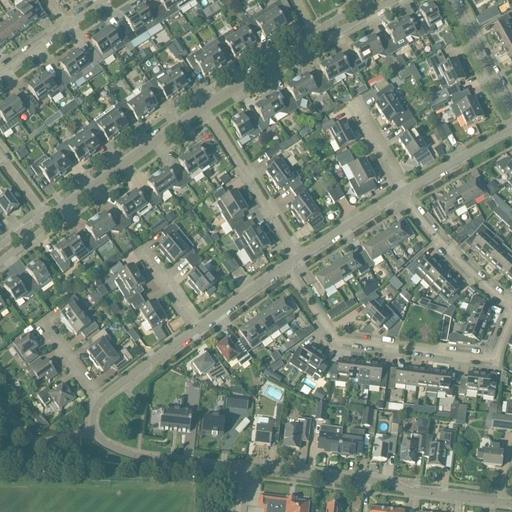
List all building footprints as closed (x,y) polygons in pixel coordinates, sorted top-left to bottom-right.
[(15,8),(19,14),(29,28),(38,21),(35,16),(42,11),(34,0),(30,0),(25,4),(24,2),(15,8)] [(158,0),(163,6),(155,10),(163,23),(180,12),(172,0),(158,0)] [(172,0),(176,7),(180,12),(191,5),(196,2),(195,0),(172,0)] [(233,3),(230,0),(225,0),(221,3),(225,8),(233,3)] [(272,6),(263,12),(277,34),(283,31),(281,29),(286,26),(279,16),(285,13),(290,9),(288,6),(285,0),(281,0),(278,2),(272,6)] [(425,36),(425,37),(433,33),(435,26),(441,22),(440,21),(441,20),(437,13),(436,14),(431,5),(429,6),(428,4),(420,8),(422,11),(419,12),(425,22),(419,26),(425,36)] [(163,23),(155,10),(151,13),(150,12),(148,12),(147,13),(143,6),(133,12),(147,33),(158,26),(163,23)] [(207,10),(203,12),(207,19),(211,17),(207,10)] [(10,20),(20,34),(29,28),(19,14),(15,16),(12,11),(6,15),(10,20)] [(122,32),(130,44),(135,40),(147,33),(133,12),(124,18),(127,23),(124,24),(127,29),(122,32)] [(271,38),(277,34),(263,12),(247,22),(254,32),(259,29),(265,39),(270,36),(271,38)] [(203,13),(187,23),(191,29),(207,20),(203,13)] [(493,30),(499,40),(511,32),(511,19),(511,20),(508,15),(497,21),(500,26),(493,30)] [(483,16),(476,20),(480,27),(486,23),(483,16)] [(401,19),(395,22),(405,40),(410,38),(418,40),(425,36),(419,26),(413,29),(407,19),(403,21),(401,19)] [(10,20),(1,26),(11,40),(20,34),(10,20)] [(249,35),(254,32),(247,22),(240,26),(239,32),(240,33),(236,36),(235,36),(246,54),(252,50),(251,48),(255,45),(249,35)] [(405,40),(395,22),(389,26),(391,28),(386,30),(392,41),(386,44),(392,55),(398,51),(401,43),(405,40)] [(0,24),(0,42),(3,47),(11,40),(1,26),(0,24)] [(109,29),(100,35),(115,55),(125,47),(130,44),(122,32),(118,35),(117,34),(115,33),(113,34),(109,29)] [(235,36),(236,36),(232,31),(217,41),(223,51),(228,48),(235,58),(239,55),(240,57),(246,54),(235,36)] [(511,32),(499,40),(504,50),(511,45),(511,32)] [(95,51),(90,55),(99,66),(115,55),(100,35),(91,42),(97,50),(95,51)] [(451,35),(442,40),(446,47),(455,42),(451,35)] [(368,38),(362,41),(372,59),(377,56),(385,59),(392,55),(386,44),(380,48),(374,37),(370,40),(368,38)] [(218,54),(223,51),(217,41),(202,50),(216,73),(222,69),(220,67),(225,64),(218,54)] [(372,59),(362,41),(356,44),(357,47),(353,49),(359,59),(353,63),(359,74),(365,70),(367,62),(372,59)] [(151,55),(147,48),(138,54),(142,60),(151,55)] [(186,60),(193,70),(195,74),(200,71),(204,77),(209,74),(210,76),(216,73),(202,50),(186,60)] [(78,52),(69,58),(83,78),(99,66),(90,55),(86,58),(85,57),(83,56),(82,57),(78,52)] [(359,74),(353,63),(347,66),(341,56),(336,58),(335,56),(329,60),(339,78),(344,75),(352,77),(359,74)] [(437,56),(425,62),(429,71),(432,69),(438,82),(460,71),(456,61),(450,64),(449,62),(446,63),(443,57),(439,59),(437,56)] [(83,78),(69,58),(59,65),(65,73),(63,74),(59,78),(66,88),(66,87),(71,84),(72,86),(83,78)] [(326,78),(320,82),(326,92),(332,89),(334,80),(339,78),(329,60),(323,63),(324,65),(320,68),(326,78)] [(172,76),(168,79),(178,96),(184,92),(183,90),(187,88),(181,77),(186,74),(180,64),(169,71),(172,76)] [(401,82),(410,76),(414,83),(420,79),(412,65),(397,74),(401,82)] [(460,71),(438,82),(443,91),(445,90),(449,99),(460,94),(456,85),(465,81),(460,71)] [(154,81),(149,83),(155,94),(161,90),(167,100),(171,98),(173,100),(178,96),(168,79),(164,74),(163,72),(152,78),(154,81)] [(46,75),(37,81),(48,96),(51,101),(67,89),(66,87),(66,88),(59,78),(54,81),(53,80),(51,80),(50,81),(46,75)] [(301,76),(296,80),(306,97),(311,94),(319,96),(326,92),(320,82),(313,86),(307,76),(303,78),(301,76)] [(293,98),(287,102),(293,112),(300,108),(302,100),(306,97),(296,80),(290,84),(291,86),(287,88),(293,98)] [(373,80),(368,83),(371,89),(376,86),(373,80)] [(48,96),(37,81),(28,88),(39,103),(48,96)] [(155,94),(149,83),(141,89),(140,94),(142,96),(137,99),(149,116),(154,112),(153,110),(157,107),(150,97),(155,94)] [(380,103),(375,106),(381,116),(397,105),(396,105),(402,102),(396,93),(393,94),(392,92),(394,91),(391,85),(375,96),(380,103)] [(364,86),(356,91),(359,96),(367,91),(364,86)] [(425,99),(429,107),(448,99),(445,91),(425,99)] [(453,106),(449,108),(455,120),(462,117),(478,109),(474,99),(468,102),(467,98),(463,100),(460,94),(450,99),(452,105),(453,106)] [(287,116),(293,112),(287,102),(281,106),(275,96),(271,98),(269,96),(263,100),(274,117),(279,114),(287,116)] [(34,111),(34,110),(39,107),(32,97),(27,101),(34,111)] [(16,119),(25,113),(14,98),(5,104),(16,119)] [(149,116),(137,99),(128,106),(124,101),(119,105),(126,115),(131,111),(138,121),(142,118),(143,120),(149,116)] [(269,120),(274,117),(263,100),(258,104),(259,106),(254,109),(261,119),(255,122),(261,132),(268,129),(269,120)] [(34,111),(27,101),(22,104),(30,116),(35,112),(34,110),(34,111)] [(58,111),(62,116),(78,107),(75,101),(58,111)] [(16,119),(5,104),(0,107),(0,116),(2,119),(0,120),(0,130),(3,135),(19,124),(16,119)] [(121,118),(126,115),(119,105),(113,109),(113,108),(103,114),(120,137),(125,133),(124,131),(128,128),(121,118)] [(399,109),(397,105),(381,116),(388,125),(392,122),(397,130),(401,128),(411,121),(414,120),(407,110),(399,109)] [(479,110),(478,109),(462,117),(466,127),(483,119),(481,114),(481,111),(479,110)] [(58,113),(44,123),(48,129),(63,119),(58,113)] [(95,122),(90,126),(97,136),(101,132),(108,142),(112,139),(114,141),(120,137),(103,114),(94,121),(95,122)] [(262,133),(261,132),(255,122),(249,126),(243,116),(240,117),(239,115),(232,120),(233,122),(231,123),(236,132),(235,132),(239,139),(240,139),(241,140),(248,136),(255,138),(262,133)] [(417,125),(414,120),(411,121),(401,128),(405,133),(417,125)] [(335,126),(332,121),(320,127),(323,133),(335,126)] [(345,124),(329,132),(334,142),(353,132),(350,126),(347,127),(345,124)] [(440,128),(446,138),(452,135),(446,125),(440,128)] [(75,136),(90,158),(96,154),(94,152),(99,149),(92,139),(97,136),(90,126),(75,136)] [(441,141),(446,138),(440,128),(435,131),(441,141)] [(405,151),(420,141),(414,131),(399,141),(405,151)] [(353,132),(334,142),(339,152),(355,143),(354,140),(356,139),(353,132)] [(85,162),(90,158),(75,136),(60,147),(67,157),(72,153),(79,163),(83,160),(85,162)] [(420,141),(405,151),(411,160),(415,157),(422,168),(434,161),(426,149),(430,146),(425,138),(420,141)] [(288,141),(277,148),(280,152),(281,153),(291,146),(288,141)] [(62,160),(67,157),(60,147),(55,151),(58,155),(49,162),(61,179),(66,175),(65,173),(69,170),(62,160)] [(277,148),(277,147),(265,154),(268,160),(280,152),(277,148)] [(18,160),(27,155),(23,148),(14,153),(18,160)] [(192,149),(187,153),(202,174),(217,163),(210,153),(205,158),(198,148),(194,151),(192,149)] [(336,158),(339,163),(341,162),(351,157),(348,151),(336,158)] [(179,176),(186,185),(202,174),(187,153),(181,157),(182,159),(178,162),(185,171),(179,176)] [(289,170),(292,168),(287,161),(283,160),(281,162),(276,157),(266,164),(267,167),(266,168),(269,171),(266,173),(269,178),(269,182),(272,181),(272,182),(289,170)] [(341,162),(339,163),(342,169),(354,162),(351,157),(341,162)] [(505,172),(511,179),(511,162),(509,159),(506,161),(505,159),(496,164),(499,168),(503,173),(505,172)] [(370,167),(368,167),(365,161),(348,170),(354,179),(370,171),(370,170),(370,167)] [(55,183),(61,179),(49,162),(40,169),(36,164),(31,168),(38,177),(43,174),(50,184),(54,181),(55,183)] [(285,192),(290,189),(293,194),(303,186),(299,181),(301,180),(292,168),(289,170),(272,182),(279,191),(283,189),(285,192)] [(180,190),(186,185),(179,176),(174,180),(167,170),(163,173),(161,171),(156,175),(167,191),(172,188),(180,190)] [(375,181),(370,171),(354,179),(349,182),(358,200),(375,191),(371,183),(375,181)] [(149,198),(156,207),(162,203),(163,195),(167,191),(156,175),(150,179),(151,181),(147,184),(154,194),(149,198)] [(475,182),(465,188),(474,202),(482,197),(484,201),(490,197),(483,185),(480,179),(475,182)] [(485,187),(492,196),(499,190),(492,181),(485,187)] [(295,218),(312,206),(303,193),(306,191),(303,186),(293,194),(296,198),(292,201),(294,205),(291,207),(294,211),(291,213),(295,218)] [(338,188),(333,191),(339,201),(345,198),(338,188)] [(465,188),(456,193),(464,208),(465,207),(467,211),(476,206),(474,202),(465,188)] [(226,196),(223,190),(213,197),(216,202),(226,196)] [(339,201),(333,191),(328,195),(334,205),(339,201)] [(140,218),(156,207),(149,198),(143,202),(136,192),(132,195),(130,193),(125,197),(137,213),(140,218)] [(217,207),(222,214),(242,202),(236,192),(234,194),(233,192),(231,192),(226,195),(226,196),(219,200),(220,202),(217,204),(217,207)] [(0,215),(4,213),(7,217),(18,208),(7,193),(0,198),(0,215)] [(456,193),(447,198),(452,208),(455,213),(458,218),(468,212),(467,211),(465,207),(464,208),(456,193)] [(132,217),(137,213),(125,197),(119,201),(120,203),(116,206),(123,216),(118,220),(125,229),(131,225),(132,217)] [(455,213),(447,198),(437,204),(439,208),(433,211),(441,224),(447,220),(446,218),(455,213)] [(232,233),(234,231),(244,225),(241,220),(243,219),(244,217),(243,214),(248,211),(242,202),(222,214),(221,215),(232,233)] [(324,221),(312,206),(295,218),(299,224),(302,222),(304,225),(308,222),(313,229),(315,228),(317,231),(325,226),(322,222),(324,221)] [(498,209),(493,214),(506,225),(510,221),(510,220),(498,209)] [(176,218),(172,212),(165,218),(169,223),(176,218)] [(119,234),(125,229),(118,220),(112,224),(105,214),(101,217),(99,215),(94,219),(106,236),(110,232),(119,234)] [(480,228),(482,226),(485,223),(481,217),(473,222),(480,228)] [(90,225),(85,228),(92,238),(87,242),(94,252),(100,247),(109,240),(106,236),(94,219),(88,223),(90,225)] [(258,228),(254,231),(249,222),(244,225),(234,231),(245,249),(248,247),(264,238),(258,228)] [(226,223),(220,226),(225,235),(230,232),(226,223)] [(463,228),(468,236),(476,230),(470,223),(463,228)] [(390,231),(399,246),(408,240),(409,242),(415,238),(407,226),(402,229),(400,225),(390,231)] [(164,244),(158,249),(165,257),(187,239),(175,226),(173,227),(172,226),(162,234),(166,238),(163,240),(163,242),(164,244)] [(482,226),(480,228),(470,239),(475,243),(471,247),(480,254),(491,242),(494,238),(495,237),(482,226)] [(468,236),(463,228),(455,232),(459,237),(461,236),(464,240),(468,236)] [(381,237),(390,251),(399,246),(390,231),(381,237)] [(69,237),(63,241),(75,258),(79,263),(88,256),(94,252),(87,242),(81,246),(74,236),(70,239),(69,237)] [(381,257),(390,251),(381,237),(372,243),(381,257)] [(264,238),(248,247),(245,249),(243,250),(252,264),(264,257),(261,252),(270,247),(267,242),(267,239),(264,238)] [(491,242),(480,254),(488,261),(499,249),(502,245),(494,238),(491,242)] [(187,239),(165,257),(172,266),(175,264),(189,252),(194,248),(187,239)] [(75,258),(63,241),(57,245),(59,247),(55,250),(62,260),(56,264),(63,274),(69,269),(70,261),(75,258)] [(362,249),(368,258),(365,260),(370,269),(374,266),(372,263),(381,257),(372,243),(362,249)] [(488,261),(496,269),(510,252),(502,245),(499,249),(488,261)] [(511,253),(510,252),(496,269),(503,276),(511,266),(511,253)] [(189,265),(198,257),(194,253),(185,261),(189,265)] [(343,261),(352,276),(357,272),(361,277),(370,272),(359,256),(354,259),(352,255),(343,261)] [(422,281),(437,266),(429,258),(426,262),(420,256),(406,270),(413,278),(415,276),(421,282),(422,281)] [(202,262),(198,257),(189,265),(192,270),(202,262)] [(232,258),(227,262),(234,271),(239,268),(232,258)] [(334,267),(342,281),(352,276),(343,261),(334,267)] [(29,269),(27,271),(34,280),(28,285),(36,295),(43,290),(53,283),(50,279),(48,277),(49,276),(45,270),(44,270),(38,262),(36,264),(34,262),(27,267),(29,269)] [(229,275),(234,271),(227,262),(222,265),(229,275)] [(124,269),(121,264),(110,270),(114,275),(124,269)] [(115,282),(119,288),(123,286),(139,276),(133,266),(118,276),(119,279),(115,282)] [(422,281),(430,289),(445,274),(437,266),(422,281)] [(511,266),(503,276),(511,283),(511,266)] [(202,267),(187,279),(190,282),(188,284),(192,290),(209,276),(202,267)] [(333,287),(342,281),(334,267),(324,273),(333,287)] [(333,287),(324,273),(315,279),(317,282),(312,286),(320,299),(326,295),(324,293),(333,287)] [(452,282),(445,274),(430,289),(437,297),(440,294),(452,282)] [(145,285),(139,276),(123,286),(119,288),(124,298),(124,299),(128,306),(129,306),(131,305),(131,306),(142,299),(139,295),(142,293),(139,289),(145,285)] [(209,276),(192,290),(197,296),(200,294),(202,296),(205,294),(208,298),(216,292),(213,287),(216,285),(209,276)] [(29,300),(36,295),(28,285),(22,289),(15,279),(13,281),(12,279),(5,284),(6,286),(4,287),(10,295),(9,296),(14,302),(15,302),(16,303),(22,299),(29,300)] [(440,294),(448,301),(446,303),(451,307),(459,299),(455,294),(460,290),(452,282),(440,294)] [(375,283),(362,289),(365,296),(378,290),(375,283)] [(87,295),(93,304),(108,295),(102,286),(87,295)] [(471,288),(467,292),(472,297),(476,293),(471,288)] [(361,291),(355,296),(360,304),(367,300),(361,291)] [(362,314),(370,322),(382,310),(375,303),(379,299),(374,294),(367,300),(361,304),(367,310),(362,314)] [(61,315),(64,320),(61,322),(66,328),(83,315),(86,312),(74,296),(60,307),(65,312),(61,315)] [(469,306),(465,314),(472,317),(487,323),(492,313),(485,310),(488,304),(473,298),(470,306),(469,306)] [(145,304),(142,299),(131,306),(135,311),(145,304)] [(428,306),(429,305),(431,302),(422,299),(419,307),(427,310),(428,306)] [(274,307),(287,326),(294,321),(294,316),(300,312),(291,300),(286,304),(283,300),(274,307)] [(355,304),(352,300),(345,305),(348,309),(355,304)] [(140,312),(146,322),(161,312),(155,303),(140,312)] [(344,303),(326,314),(330,320),(347,309),(344,303)] [(265,313),(279,332),(287,326),(274,307),(265,313)] [(382,310),(370,322),(378,330),(382,326),(388,332),(399,320),(386,307),(382,310)] [(161,312),(146,322),(152,331),(159,344),(166,339),(159,327),(167,322),(161,312)] [(257,320),(270,338),(279,332),(265,313),(257,320)] [(88,322),(83,315),(66,328),(73,333),(74,332),(77,336),(81,333),(85,339),(99,329),(92,319),(88,322)] [(451,320),(444,317),(440,342),(447,343),(451,320)] [(468,327),(483,333),(487,323),(472,317),(468,327)] [(257,320),(248,326),(261,345),(270,338),(257,320)] [(247,354),(261,345),(248,326),(239,332),(243,338),(238,342),(247,354)] [(296,338),(299,343),(300,342),(314,332),(310,327),(302,332),(301,330),(295,335),(296,337),(296,338)] [(479,343),(483,333),(468,327),(463,337),(457,336),(456,344),(470,346),(472,340),(479,343)] [(139,340),(132,330),(127,334),(134,344),(139,340)] [(111,350),(106,345),(111,341),(103,331),(92,339),(96,345),(87,352),(90,357),(89,359),(93,364),(111,350)] [(30,337),(29,337),(28,335),(14,346),(20,355),(19,356),(26,366),(37,357),(33,351),(37,348),(33,342),(33,341),(30,337)] [(299,343),(296,338),(287,344),(290,349),(299,343)] [(234,350),(227,341),(216,349),(228,365),(235,360),(241,368),(251,360),(240,345),(234,350)] [(299,361),(307,367),(317,353),(307,347),(304,352),(299,348),(291,359),(297,363),(299,361)] [(115,356),(111,350),(93,364),(97,369),(100,369),(103,373),(113,366),(117,371),(133,359),(125,349),(115,356)] [(281,358),(277,351),(270,356),(275,363),(281,358)] [(317,353),(307,367),(316,373),(315,375),(321,379),(328,367),(323,364),(326,359),(317,353)] [(206,356),(190,368),(195,376),(198,374),(201,377),(205,373),(212,382),(220,376),(224,381),(229,377),(214,356),(209,360),(206,356)] [(43,365),(39,361),(25,370),(32,379),(35,376),(39,381),(45,377),(48,381),(57,375),(51,368),(52,367),(51,365),(50,366),(47,362),(43,365)] [(348,379),(350,362),(339,361),(338,368),(332,367),(330,381),(336,381),(336,383),(347,385),(348,379)] [(348,379),(359,380),(360,363),(350,362),(348,379)] [(359,380),(369,382),(371,365),(360,363),(359,380)] [(273,373),(278,370),(274,364),(270,367),(273,373)] [(382,366),(371,365),(369,382),(370,382),(369,387),(385,390),(387,374),(381,373),(382,366)] [(395,385),(406,386),(408,369),(397,368),(396,375),(390,374),(388,390),(394,391),(395,385)] [(408,369),(406,386),(416,387),(419,371),(408,369)] [(427,389),(429,372),(419,371),(416,387),(427,389)] [(427,389),(427,394),(437,395),(438,393),(438,390),(440,373),(429,372),(427,389)] [(451,375),(440,373),(438,390),(438,393),(446,394),(445,395),(447,397),(452,398),(454,383),(450,382),(451,375)] [(467,391),(477,392),(479,375),(468,374),(467,379),(461,379),(459,392),(459,395),(464,396),(466,394),(467,391)] [(490,377),(479,375),(477,392),(477,396),(494,398),(496,383),(490,382),(490,377)] [(69,393),(63,385),(51,394),(48,389),(37,396),(47,409),(55,403),(59,410),(67,404),(68,405),(75,400),(70,393),(69,393)] [(326,394),(318,389),(312,397),(320,403),(326,394)] [(402,412),(403,406),(389,404),(388,411),(402,412)] [(313,405),(311,417),(315,418),(315,421),(325,422),(327,406),(317,405),(313,405)] [(498,406),(490,405),(488,414),(496,416),(498,406)] [(457,411),(458,407),(451,406),(449,421),(456,421),(458,411),(457,411)] [(181,433),(181,432),(185,432),(185,433),(186,433),(186,432),(190,433),(192,413),(179,412),(180,411),(179,411),(179,412),(175,411),(175,410),(174,410),(174,411),(162,410),(160,430),(163,430),(163,431),(164,431),(164,430),(168,431),(169,431),(172,431),(172,432),(173,432),(173,431),(177,431),(177,432),(181,432),(181,433)] [(373,411),(363,410),(361,427),(371,428),(373,411)] [(400,416),(393,415),(392,425),(399,425),(400,416)] [(44,430),(48,424),(37,416),(33,422),(44,430)] [(219,418),(219,417),(212,416),(212,417),(204,416),(202,433),(212,434),(212,435),(217,436),(217,435),(224,435),(225,418),(219,418)] [(511,417),(492,416),(491,430),(511,432),(511,417)] [(311,421),(298,420),(298,424),(296,424),(294,425),(294,428),(286,427),(283,449),(299,451),(301,435),(309,436),(311,421)] [(280,424),(268,423),(267,427),(266,429),(257,428),(255,445),(265,446),(265,445),(270,445),(271,438),(278,439),(280,424)] [(339,455),(341,438),(333,437),(334,428),(321,427),(318,450),(330,451),(330,454),(332,455),(332,457),(337,457),(338,455),(339,455)] [(419,428),(418,435),(425,436),(426,429),(419,428)] [(349,439),(341,438),(339,455),(341,456),(341,458),(346,458),(347,456),(348,457),(349,454),(361,455),(364,432),(350,430),(349,439)] [(452,453),(455,433),(441,432),(439,446),(431,445),(430,450),(425,449),(424,454),(423,457),(429,458),(428,467),(444,469),(446,452),(452,453)] [(418,435),(411,435),(410,443),(403,443),(401,463),(414,465),(416,453),(424,454),(425,449),(426,436),(425,436),(418,435)] [(396,438),(376,436),(373,460),(386,461),(388,451),(395,452),(396,438)] [(502,445),(490,444),(489,452),(485,452),(478,452),(478,460),(484,461),(484,466),(501,468),(503,454),(502,454),(502,445)] [(295,500),(260,496),(259,509),(265,510),(264,511),(308,511),(309,504),(299,502),(298,502),(297,502),(296,501),(296,499),(295,499),(295,500)]
